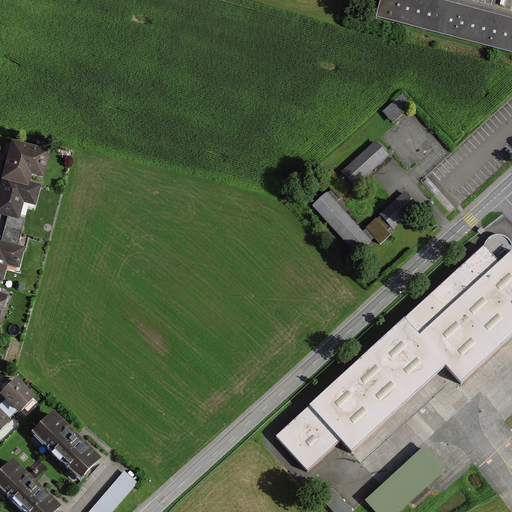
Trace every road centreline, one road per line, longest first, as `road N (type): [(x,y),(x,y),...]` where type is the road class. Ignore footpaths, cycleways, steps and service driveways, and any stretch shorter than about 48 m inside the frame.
road 1 (secondary): [(159,502),(222,391),(323,0)]
road 2 (tertiary): [(159,502),(380,303)]
road 3 (secondary): [(380,303),(511,182)]
